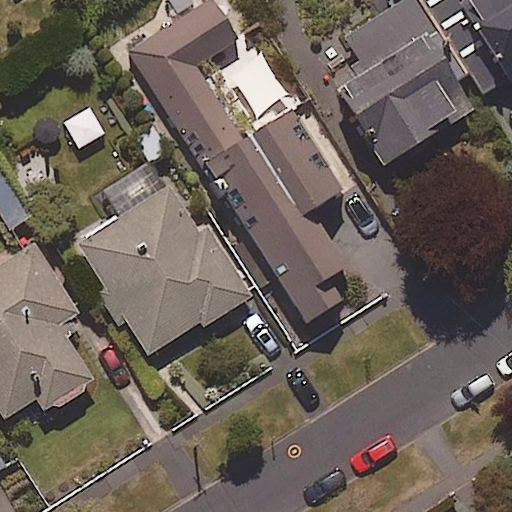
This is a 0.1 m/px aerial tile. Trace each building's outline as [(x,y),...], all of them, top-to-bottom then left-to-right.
[(238,39),(214,0),(129,53),(207,179),(213,175),(306,325),(336,306),(322,283),(345,270),(309,212),(356,183),(315,117),(300,126),(291,111),(250,136),(204,61),(238,39)] [(370,166),(471,108),(453,78),(465,71),(423,0),(409,0),(345,37),(366,74),(343,88),(358,114),(345,122),(370,166)] [(511,0),(424,0),(489,99),(511,83),(511,0)] [(0,155),(0,215),(9,230),(35,213),(0,155)] [(198,233),(153,162),(106,192),(122,216),(77,244),(149,356),(200,322),(204,328),(251,297),(206,228),(198,233)] [(94,384),(68,343),(79,336),(74,328),(82,323),(59,286),(34,246),(0,267),(0,416),(3,421),(34,401),(44,416),(94,384)]
